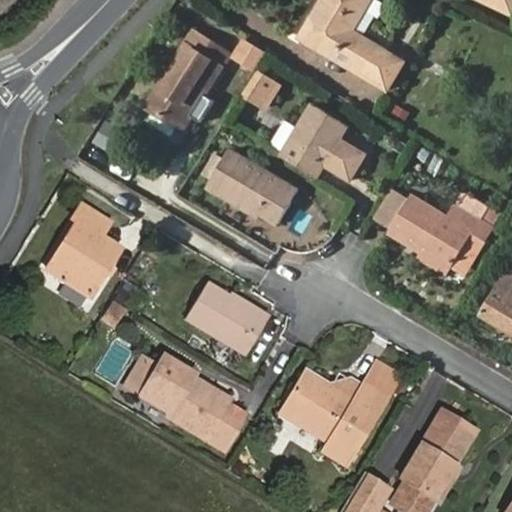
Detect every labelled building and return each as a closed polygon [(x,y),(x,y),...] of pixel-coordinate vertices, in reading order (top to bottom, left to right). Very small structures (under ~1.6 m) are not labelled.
[(369,0),(320,0),(299,38),(360,75),(377,47),(351,31),(369,0)] [(511,0),(481,0),(511,14),(511,12),(511,0)] [(168,83),(151,113),(182,132),(222,69),(185,46),(164,80),(168,83)] [(254,76),(268,54),(257,47),(243,69),(254,76)] [(278,86),(259,74),(243,100),(262,112),(278,86)] [(145,109),(151,113),(168,83),(164,80),(145,109)] [(279,158),(316,179),(323,169),(347,182),(362,158),(347,150),(341,159),(332,153),(346,127),(311,105),(297,129),(283,153),(279,158)] [(283,153),(297,129),(286,122),(272,145),(283,153)] [(228,151),(207,188),(257,218),(259,214),(278,226),(297,193),(228,151)] [(393,192),(375,222),(393,232),(410,202),(393,192)] [(393,232),(391,236),(449,272),(471,234),(486,243),(492,232),(453,208),(445,220),(412,199),(410,202),(393,232)] [(79,253),(60,285),(92,304),(121,255),(102,243),(110,230),(81,212),(72,226),(82,233),(72,250),(79,253)] [(248,240),(244,254),(269,261),(273,247),(248,240)] [(54,282),(60,285),(79,253),(72,250),(54,282)] [(511,269),(503,284),(511,289),(511,269)] [(511,289),(503,284),(484,315),(511,332),(511,289)] [(186,325),(248,362),(271,325),(238,305),(236,308),(208,290),(186,325)] [(129,317),(114,307),(104,325),(119,334),(129,317)] [(158,373),(142,400),(169,417),(167,419),(225,454),(245,421),(227,409),(230,405),(194,384),(196,381),(165,362),(158,373)] [(127,391),(142,400),(158,373),(143,364),(127,391)] [(315,396),(298,423),(335,445),(330,455),(354,469),(394,403),(406,383),(384,369),(371,389),(370,391),(357,412),(335,399),(337,395),(334,394),(310,379),(304,388),(315,396)] [(339,387),(334,394),(337,395),(335,399),(357,412),(370,391),(356,382),(339,387)] [(287,416),(298,423),(315,396),(304,388),(287,416)] [(434,511),(437,509),(457,474),(477,442),(444,422),(402,489),(407,491),(394,511),(434,511)] [(457,474),(437,509),(442,511),(443,511),(463,478),(457,474)] [(366,482),(347,511),(383,511),(392,498),(366,482)]
